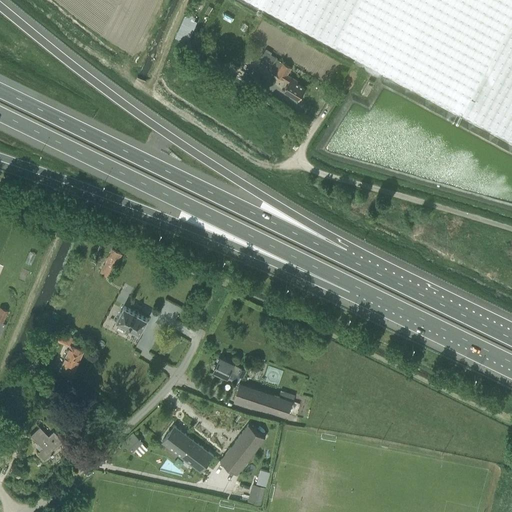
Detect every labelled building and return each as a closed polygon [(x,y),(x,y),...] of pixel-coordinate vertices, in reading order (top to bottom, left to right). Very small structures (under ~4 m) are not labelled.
[(174,38),(186,44),(204,1),(201,0),(193,0),(184,18),(182,18),(174,38)] [(511,0),(249,0),(511,140),(511,0)] [(209,15),(213,8),(209,6),(205,13),(209,15)] [(284,90),(299,100),(306,88),(297,83),(299,80),(288,74),(292,67),(276,57),(276,58),(265,51),(259,59),(270,66),(268,69),(289,82),(284,90)] [(369,80),(362,93),(367,96),(374,83),(369,80)] [(100,273),(111,278),(122,254),(111,248),(107,256),(108,256),(100,273)] [(168,300),(160,319),(174,325),(182,307),(168,300)] [(148,318),(124,306),(116,321),(140,333),(148,318)] [(75,344),(70,342),(69,346),(58,372),(71,377),(82,351),(74,347),(75,344)] [(247,370),(242,367),(234,364),(234,363),(220,357),(214,370),(239,382),(241,377),(243,378),(247,370)] [(234,398),(287,417),(288,415),(293,400),(239,382),(234,398)] [(54,408),(49,413),(54,418),(59,413),(54,408)] [(242,467),(264,439),(265,437),(248,424),(225,453),(220,460),(237,473),(242,467)] [(193,439),(174,425),(162,441),(181,455),(193,439)] [(44,460),(63,441),(56,435),(51,440),(39,427),(30,435),(42,448),(37,453),(44,460)] [(141,455),(149,447),(133,431),(122,443),(132,453),(136,449),(141,455)] [(213,455),(193,439),(181,455),(201,471),(213,455)] [(270,471),(261,469),(257,483),(266,485),(270,471)] [(248,501),(261,504),(265,486),(252,483),(248,501)]
